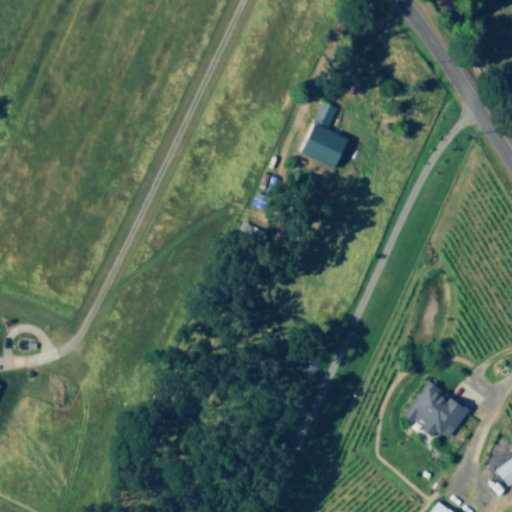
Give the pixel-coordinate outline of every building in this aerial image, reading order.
[(308,120),(322,127),(332,107),(319,100),(308,120)] [(343,138),(309,123),(296,152),(329,167),(343,138)] [(443,438),(464,409),(422,380),(398,415),(428,436),(432,430),(443,438)] [(511,478),(511,453),(491,468),(502,485),(511,478)] [(447,511),(432,501),(423,511),(447,511)]
